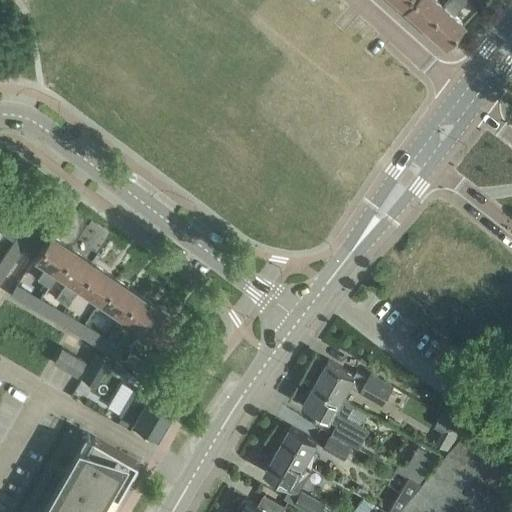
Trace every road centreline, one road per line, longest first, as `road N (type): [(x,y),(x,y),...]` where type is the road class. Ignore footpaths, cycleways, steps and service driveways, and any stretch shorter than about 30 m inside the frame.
road 1 (tertiary): [(300,319),(60,139),(0,115)]
road 2 (tertiary): [(173,511),(233,409),(300,319)]
road 3 (residential): [(450,84),(356,0)]
